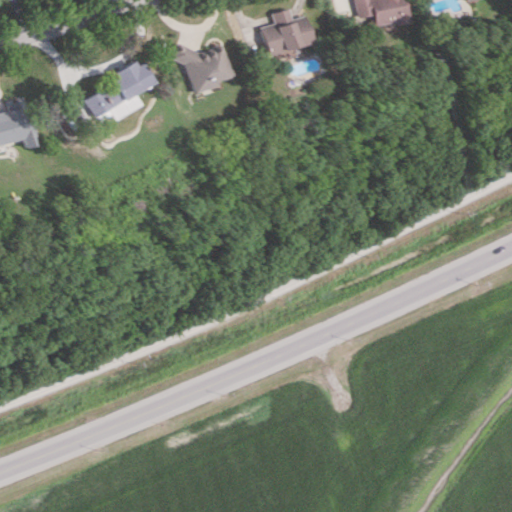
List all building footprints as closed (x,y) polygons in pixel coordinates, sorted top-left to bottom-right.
[(398,0),(350,0),(355,27),(402,19),(398,0)] [(256,26),(262,53),(307,43),(301,14),(286,17),(284,8),(267,12),(269,23),(256,26)] [(188,92),(212,85),(210,80),(227,75),(216,40),(170,54),(171,60),(178,58),(188,92)] [(137,104),(130,93),(147,83),(133,58),(104,74),(108,83),(80,99),(92,122),(106,114),(109,119),(137,104)] [(0,142),(18,138),(20,147),(34,144),(23,100),(4,104),(2,110),(0,110),(0,142)]
